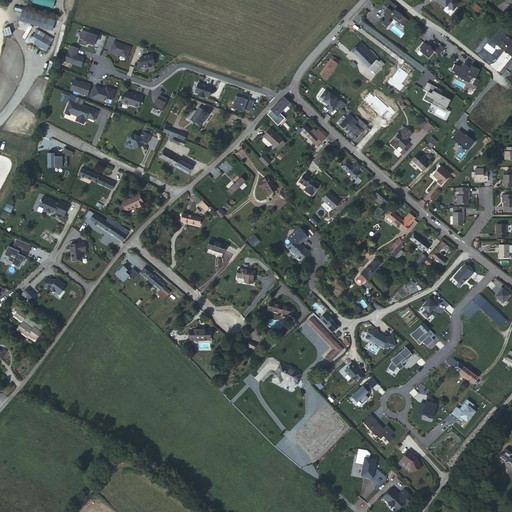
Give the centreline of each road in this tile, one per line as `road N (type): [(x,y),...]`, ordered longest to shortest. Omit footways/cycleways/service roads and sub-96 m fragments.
road 1 (residential): [(292,89),(462,245)]
road 2 (unclassified): [(0,409),(130,239)]
road 3 (residential): [(276,98),(185,65),(152,85),(99,68)]
road 4 (residential): [(495,271),(455,315),(454,341),(403,393)]
road 5 (residential): [(181,193),(40,124)]
road 6 (tertiary): [(511,394),(419,511)]
road 7 (residential): [(467,250),(432,289),(349,324)]
road 8 (unclassified): [(181,193),(276,98)]
road 9 (residential): [(130,239),(226,321)]
